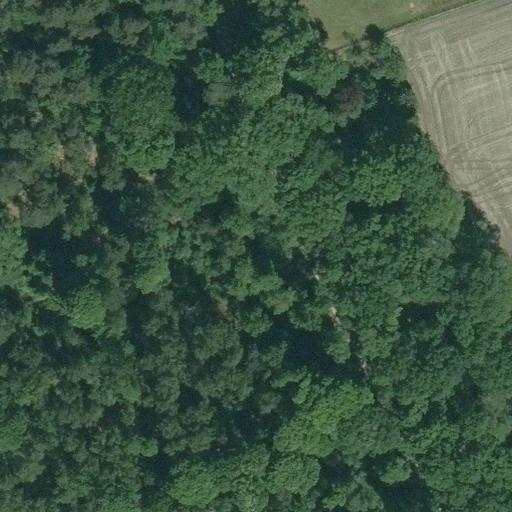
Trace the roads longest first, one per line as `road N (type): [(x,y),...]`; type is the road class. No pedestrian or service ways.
road 1 (tertiary): [(454,511),(299,213),(220,0)]
road 2 (track): [(435,159),(299,213)]
